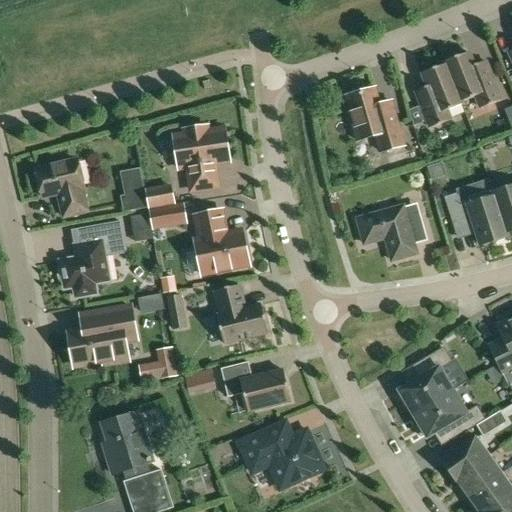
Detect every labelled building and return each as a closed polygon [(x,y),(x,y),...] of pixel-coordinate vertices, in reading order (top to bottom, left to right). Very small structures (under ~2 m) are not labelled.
[(445,63),(461,105),(462,105),(461,102),(476,96),(481,108),(500,101),(485,62),(474,67),(468,53),(466,54),(465,51),(451,56),(453,59),(445,63)] [(461,105),(445,63),(444,63),(445,65),(422,74),(427,87),(416,92),(430,128),(450,121),(446,111),(461,105)] [(379,105),(374,89),(346,97),(351,114),(349,114),(356,141),(375,136),(380,153),(403,146),(391,102),(379,105)] [(210,164),(229,161),(225,130),(207,132),(206,127),(184,130),(185,135),(173,137),(178,169),(188,167),(191,191),(217,187),(215,172),(211,172),(210,164)] [(78,160),(36,170),(43,197),(59,193),(64,217),(88,211),(82,187),(84,187),(78,160)] [(431,180),(446,176),(442,163),(427,167),(431,180)] [(139,169),(121,173),(125,195),(121,196),(124,212),(146,208),(139,169)] [(149,208),(174,204),(171,186),(146,191),(149,208)] [(511,186),(493,193),(507,237),(508,237),(507,233),(511,231),(511,186)] [(507,237),(493,193),(492,193),(493,197),(469,205),(468,202),(460,204),(457,194),(444,198),(452,222),(471,215),(480,246),(484,245),(488,247),(496,244),(498,241),(498,240),(507,237)] [(182,206),(149,212),(152,230),(186,224),(182,206)] [(428,241),(420,213),(406,217),(403,207),(357,220),(364,245),(385,239),(392,261),(417,254),(414,245),(428,241)] [(201,275),(249,265),(242,231),(226,235),(221,212),(195,217),(200,241),(195,242),(201,275)] [(77,258),(59,261),(65,289),(74,287),(76,298),(97,294),(95,284),(110,281),(105,255),(125,251),(120,223),(72,232),(77,258)] [(176,291),(173,276),(161,279),(164,293),(176,291)] [(224,344),(268,333),(261,305),(245,309),(239,286),(214,292),(220,315),(217,316),(224,344)] [(161,295),(138,299),(141,314),(164,309),(161,295)] [(184,311),(181,296),(166,298),(168,314),(184,311)] [(130,307),(81,316),(83,331),(68,334),(74,367),(103,362),(104,365),(122,362),(119,344),(136,341),(130,307)] [(511,367),(511,321),(509,323),(508,320),(496,326),(508,350),(493,357),(508,385),(511,382),(511,376),(508,369),(511,367)] [(158,350),(162,377),(178,375),(173,346),(158,350)] [(408,406),(413,414),(451,391),(439,369),(451,362),(443,349),(412,367),(419,379),(399,391),(401,395),(397,397),(403,408),(408,406)] [(291,402),(283,371),(252,378),(248,363),(221,369),(228,397),(243,394),(248,412),(291,402)] [(210,369),(184,376),(188,393),(214,386),(210,369)] [(450,425),(457,437),(485,420),(477,407),(465,414),(451,391),(413,415),(418,424),(414,426),(421,437),(425,435),(427,438),(450,425)] [(138,412),(101,423),(112,457),(107,458),(113,475),(154,462),(138,412)] [(500,412),(476,426),(483,437),(507,423),(500,412)] [(292,437),(285,423),(239,444),(252,474),(270,467),(267,460),(280,490),(324,470),(306,432),(292,437)] [(455,481),(490,455),(477,437),(442,463),(455,481)] [(467,498),(503,473),(490,455),(455,481),(458,479),(463,486),(460,489),(467,498)] [(162,469),(124,481),(133,511),(159,511),(175,507),(162,469)] [(183,485),(193,481),(190,473),(180,476),(183,485)] [(484,511),(511,492),(511,485),(503,473),(467,498),(474,508),(477,506),(481,511),(484,511)] [(511,511),(511,493),(485,511),(511,511)]
